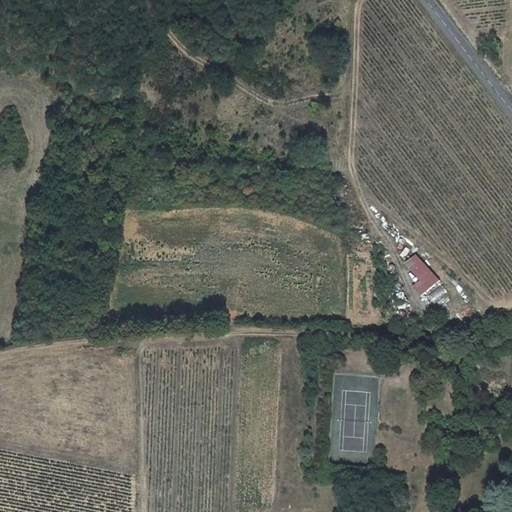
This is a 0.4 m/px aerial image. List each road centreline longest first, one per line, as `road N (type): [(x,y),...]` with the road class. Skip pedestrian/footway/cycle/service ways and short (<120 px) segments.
road 1 (track): [(0,351),(237,331),(380,335),(456,326),(511,305)]
road 2 (tertiary): [(511,106),(429,0)]
